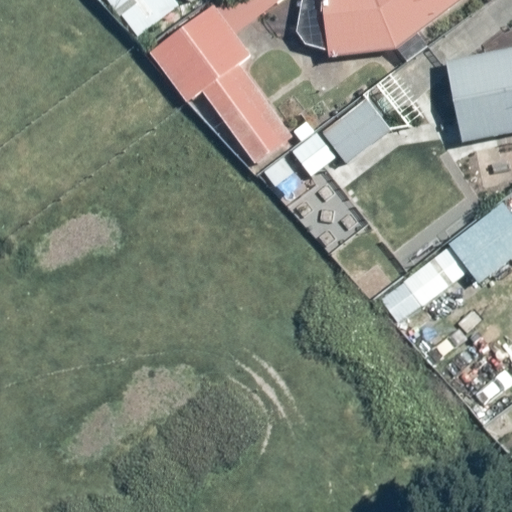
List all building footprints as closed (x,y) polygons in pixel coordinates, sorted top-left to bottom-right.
[(110,0),(139,39),(182,7),(176,0),(110,0)] [(190,103),(205,92),(259,167),(298,139),(244,64),(254,57),(237,34),(281,2),(279,0),(225,0),(153,52),(190,103)] [(328,53),(331,54),(407,47),(472,0),(303,0),(300,27),(301,30),(302,32),(304,35),(305,37),(307,39),(309,42),(311,43),(313,45),(315,47),(318,49),(320,50),(323,51),(325,52),(328,53)] [(511,135),(511,45),(450,58),(467,144),(511,135)] [(404,128),(377,92),(304,149),(331,184),(404,128)] [(511,208),(506,201),(414,273),(435,299),(472,270),(483,283),(511,260),(511,208)]
